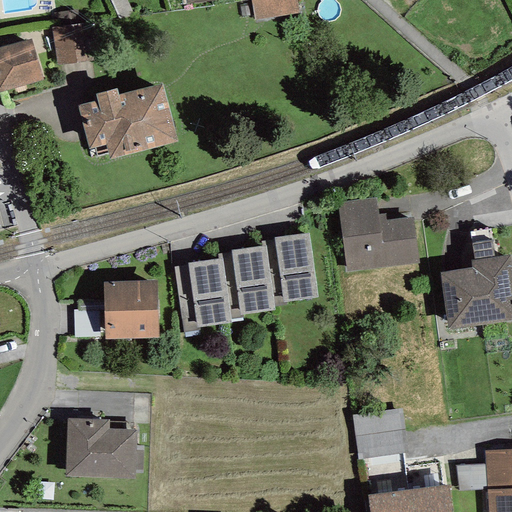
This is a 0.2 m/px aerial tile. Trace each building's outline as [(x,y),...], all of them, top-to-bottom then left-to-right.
[(109,0),(121,23),(134,17),(125,0),(109,0)] [(251,0),(254,20),(299,13),(296,0),(251,0)] [(51,28),(57,67),(96,61),(91,24),(80,25),(78,10),(53,14),(55,27),(51,28)] [(0,48),(0,93),(43,80),(31,40),(0,48)] [(105,145),(109,160),(177,142),(162,84),(118,96),(116,89),(95,95),(96,100),(76,106),(88,150),(105,145)] [(375,198),(337,202),(345,273),(418,265),(412,218),(385,221),(385,214),(377,215),(375,198)] [(286,302),(318,298),(309,233),(273,238),(273,240),(260,242),(261,247),(264,246),(273,307),(286,305),(286,302)] [(472,243),(474,260),(493,257),(491,240),(472,243)] [(242,315),(274,311),(273,307),(264,246),(261,247),(230,251),(231,252),(217,254),(218,260),(221,259),(230,320),(242,318),(242,315)] [(440,273),(448,330),(511,320),(511,274),(509,255),(493,257),(474,260),(470,260),(471,268),(440,273)] [(199,328),(230,323),(230,320),(221,259),(218,260),(188,264),(188,266),(174,268),(183,334),(200,331),(199,328)] [(156,280),(103,282),(104,339),(158,338),(156,280)] [(74,338),(99,337),(99,311),(74,311),(74,338)] [(401,409),(352,415),(357,460),(406,454),(401,409)] [(64,477),(134,479),(134,474),(135,446),(135,430),(108,429),(108,420),(66,418),(64,477)] [(143,446),(135,446),(134,474),(142,474),(143,446)] [(511,511),(511,449),(484,451),(485,465),(486,487),(487,511),(511,511)] [(455,465),(458,491),(482,490),(482,487),(486,487),(485,465),(455,465)] [(367,495),(369,511),(452,511),(449,485),(367,495)]
